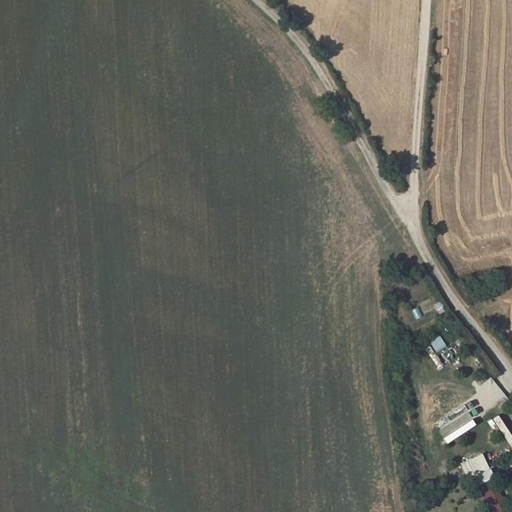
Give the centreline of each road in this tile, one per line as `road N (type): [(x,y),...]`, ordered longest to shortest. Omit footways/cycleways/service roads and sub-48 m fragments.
road 1 (unclassified): [(511,381),(440,286),(408,217),(426,0)]
road 2 (track): [(408,217),(305,51),(253,0)]
